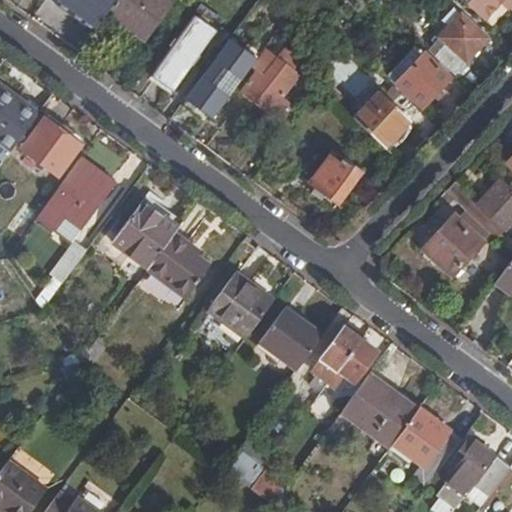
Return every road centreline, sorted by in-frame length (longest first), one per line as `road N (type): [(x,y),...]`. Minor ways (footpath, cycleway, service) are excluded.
road 1 (residential): [(337,272),(0,24)]
road 2 (residential): [(337,272),(511,85)]
road 3 (residential): [(511,401),(337,272)]
